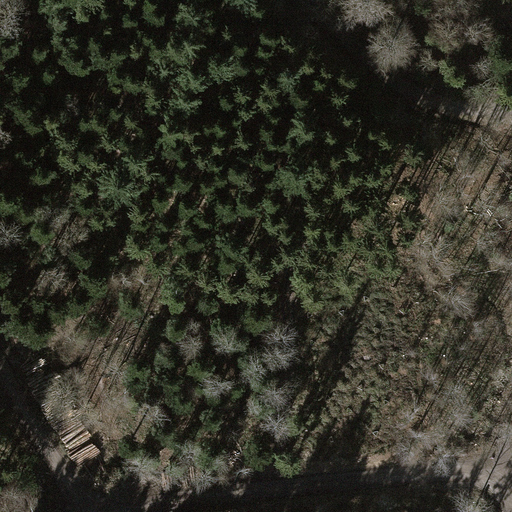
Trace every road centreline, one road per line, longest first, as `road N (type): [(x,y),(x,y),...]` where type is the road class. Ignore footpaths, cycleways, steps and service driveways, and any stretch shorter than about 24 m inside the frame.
road 1 (track): [(511,468),(246,494),(154,511)]
road 2 (track): [(511,106),(442,104),(393,80),(297,0)]
road 3 (track): [(85,511),(0,361)]
